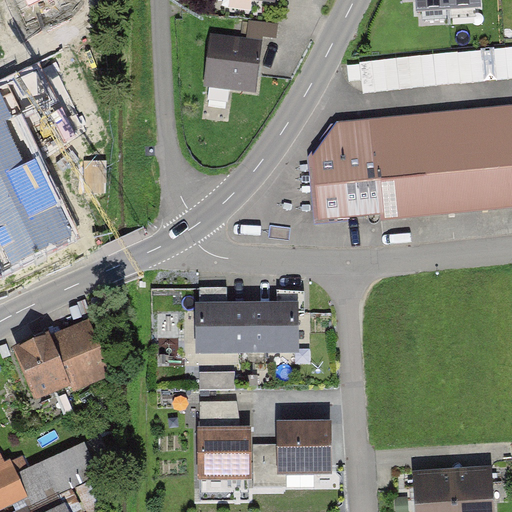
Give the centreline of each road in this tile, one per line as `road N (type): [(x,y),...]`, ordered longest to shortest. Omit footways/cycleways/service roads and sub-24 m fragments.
road 1 (tertiary): [(188,233),(247,178),(354,0)]
road 2 (residential): [(344,267),(360,511)]
road 3 (residential): [(163,0),(173,171),(188,233)]
road 4 (tertiary): [(0,323),(102,267),(188,233)]
road 5 (residential): [(511,254),(344,267)]
road 6 (residential): [(344,267),(211,256),(188,233)]
